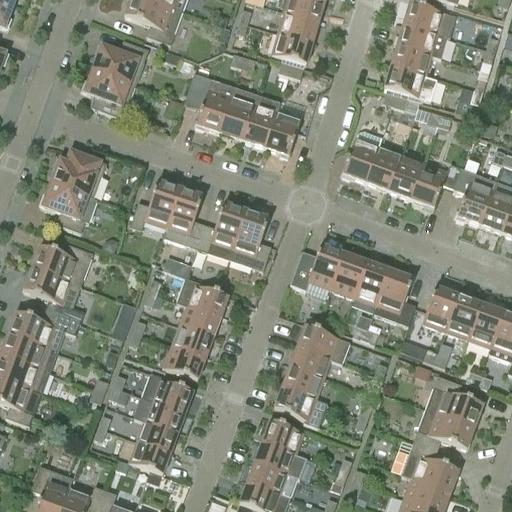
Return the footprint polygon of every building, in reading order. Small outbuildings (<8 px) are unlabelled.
[(0,0),(0,5),(11,10),(15,0),(0,0)] [(168,50),(173,38),(181,17),(134,0),(130,0),(123,21),(148,30),(144,41),(168,50)] [(134,0),(181,17),(186,0),(134,0)] [(317,27),(323,7),(300,0),(287,0),(282,17),(317,27)] [(425,0),(455,9),(458,0),(425,0)] [(506,13),(509,1),(504,0),(500,0),(497,11),(506,13)] [(0,32),(5,34),(9,23),(7,22),(11,10),(0,5),(0,32)] [(401,30),(435,40),(442,18),(407,8),(401,30)] [(240,14),(237,26),(245,29),(249,17),(240,14)] [(216,17),(213,27),(223,31),(227,21),(216,17)] [(310,48),(317,27),(282,17),(276,38),(310,48)] [(242,41),(245,29),(237,26),(233,39),(242,41)] [(429,61),(435,40),(401,30),(395,51),(429,61)] [(304,70),(310,48),(276,38),(269,59),(304,70)] [(484,54),(493,57),(496,45),(488,42),(484,54)] [(96,61),(91,74),(134,90),(147,55),(122,46),(118,57),(97,50),(93,60),(96,61)] [(423,82),(429,61),(395,51),(389,71),(423,82)] [(493,57),(484,54),(481,66),(489,69),(493,57)] [(228,70),(239,73),(242,62),(232,59),(228,70)] [(253,65),(242,62),(239,73),(250,76),(253,65)] [(477,65),(476,84),(484,86),(489,69),(481,66),(477,65)] [(287,81),(290,70),(279,66),(276,78),(287,81)] [(290,70),(287,81),(298,84),(301,73),(290,70)] [(435,85),(423,82),(389,71),(382,93),(428,107),(435,85)] [(121,124),(134,90),(91,74),(86,87),(84,86),(80,96),(92,101),(88,112),(121,124)] [(202,133),(217,138),(233,92),(192,79),(182,108),(182,109),(199,114),(193,132),(201,135),(202,133)] [(472,96),(480,98),(484,86),(476,84),(472,96)] [(217,138),(240,146),(255,100),(233,92),(217,138)] [(477,110),(480,98),(472,96),(468,108),(477,110)] [(391,112),(395,101),(383,98),(380,109),(391,112)] [(240,146),(263,153),(275,117),(278,107),(255,100),(240,146)] [(395,101),(391,112),(402,115),(405,104),(395,101)] [(165,114),(165,119),(165,120),(166,120),(168,121),(169,121),(170,121),(173,122),(174,121),(176,121),(177,121),(179,118),(180,113),(181,112),(182,110),(182,109),(182,108),(181,108),(180,107),(179,107),(178,106),(177,106),(173,104),(172,103),(170,104),(169,105),(168,108),(167,110),(166,111),(166,112),(165,114)] [(299,125),(275,117),(263,153),(278,158),(277,161),(286,164),(299,125)] [(425,128),(436,131),(439,120),(428,117),(425,128)] [(450,123),(439,120),(436,131),(446,134),(450,123)] [(363,188),(377,152),(380,143),(362,137),(358,137),(355,140),(353,143),(339,181),(348,184),(349,182),(363,188)] [(399,160),(377,152),(363,188),(386,196),(399,160)] [(49,188),(86,202),(92,204),(104,169),(66,155),(62,166),(55,163),(51,174),(54,175),(49,188)] [(500,170),(505,159),(494,155),(490,166),(500,170)] [(511,172),(511,161),(505,159),(500,170),(511,174),(511,172)] [(422,168),(399,160),(386,196),(408,204),(422,168)] [(445,177),(422,168),(408,204),(423,210),(422,212),(431,215),(445,177)] [(463,224),(478,230),(494,186),(459,173),(451,194),(463,198),(454,224),(462,227),(463,224)] [(143,226),(165,233),(178,193),(155,186),(148,211),(136,207),(128,232),(140,236),(143,226)] [(478,230),(500,238),(511,208),(511,192),(494,186),(478,230)] [(79,238),(83,226),(88,227),(96,205),(92,204),(86,202),(49,188),(44,201),(42,200),(38,210),(58,218),(54,229),(79,238)] [(200,201),(178,193),(165,233),(161,243),(195,254),(202,230),(192,226),(200,201)] [(213,233),(202,230),(195,254),(228,265),(231,255),(244,215),(221,208),(213,233)] [(511,208),(500,238),(511,242),(511,208)] [(244,215),(231,255),(253,262),(249,272),(261,276),(269,252),(258,248),(267,223),(244,215)] [(105,241),(100,252),(112,256),(116,245),(105,241)] [(306,286),(329,295),(342,258),(327,253),(328,251),(320,248),(306,286)] [(38,251),(30,273),(79,292),(91,259),(67,250),(63,261),(38,251)] [(329,295),(352,303),(365,267),(342,258),(329,295)] [(165,262),(161,275),(184,283),(189,270),(165,262)] [(387,275),(365,267),(352,303),(374,311),(387,275)] [(47,305),(43,316),(78,329),(82,317),(71,313),(79,292),(30,273),(21,296),(47,305)] [(402,280),(387,275),(374,311),(371,319),(406,331),(414,311),(402,307),(412,281),(403,278),(402,280)] [(151,285),(146,297),(155,300),(159,288),(151,285)] [(226,302),(192,290),(182,286),(174,307),(185,311),(218,323),(226,302)] [(420,328),(443,337),(457,300),(442,295),(443,293),(434,290),(420,328)] [(155,300),(146,297),(142,309),(150,312),(155,300)] [(479,309),(457,300),(443,337),(466,345),(479,309)] [(502,317),(479,309),(466,345),(488,353),(502,317)] [(211,344),(218,323),(185,311),(177,331),(211,344)] [(14,317),(5,339),(55,358),(62,336),(73,340),(78,329),(43,316),(39,326),(14,317)] [(511,320),(502,317),(488,353),(511,362),(511,361),(511,320)] [(307,320),(303,331),(314,335),(318,324),(307,320)] [(318,324),(314,335),(324,338),(328,328),(318,324)] [(131,337),(140,340),(144,329),(136,325),(131,337)] [(113,331),(110,340),(122,345),(125,336),(113,331)] [(203,364),(211,344),(177,331),(170,351),(203,364)] [(303,331),(295,352),(329,364),(341,369),(349,348),(324,338),(314,335),(303,331)] [(361,346),(365,335),(354,331),(350,342),(361,346)] [(365,335),(361,346),(372,350),(376,339),(365,335)] [(140,340),(131,337),(127,349),(135,352),(140,340)] [(5,339),(0,353),(0,360),(47,378),(55,358),(5,339)] [(195,385),(203,364),(170,351),(162,373),(195,385)] [(321,384),(329,364),(295,352),(287,372),(321,384)] [(432,369),(436,358),(425,354),(421,365),(432,369)] [(436,358),(432,369),(442,373),(446,362),(436,358)] [(0,360),(0,383),(40,398),(47,378),(0,360)] [(372,380),(380,383),(385,371),(376,368),(372,380)] [(314,404),(321,384),(287,372),(280,392),(325,409),(325,408),(314,404)] [(475,391),(479,380),(468,376),(464,387),(475,391)] [(111,392),(120,395),(124,383),(116,380),(111,392)] [(380,383),(372,380),(368,392),(376,395),(380,383)] [(489,384),(479,380),(475,391),(485,395),(489,384)] [(423,414),(472,432),(481,410),(455,401),(459,390),(435,381),(423,414)] [(27,431),(40,398),(0,383),(0,408),(7,412),(3,422),(27,431)] [(92,394),(102,398),(106,388),(95,384),(92,394)] [(157,385),(149,406),(183,419),(191,397),(157,385)] [(120,395),(111,392),(107,404),(115,407),(120,395)] [(325,409),(280,392),(272,413),(303,425),(302,428),(316,433),(325,409)] [(102,398),(92,394),(88,405),(98,409),(102,398)] [(120,395),(115,407),(123,410),(127,398),(120,395)] [(176,439),(183,419),(149,406),(139,402),(132,422),(142,426),(176,439)] [(357,421),(365,424),(370,412),(362,409),(357,421)] [(464,455),(472,432),(423,414),(411,447),(435,456),(439,445),(464,455)] [(96,432),(105,435),(109,424),(101,421),(96,432)] [(365,424),(357,421),(353,432),(361,435),(365,424)] [(168,459),(176,439),(142,426),(134,446),(168,459)] [(268,426),(260,447),(294,459),(301,438),(268,426)] [(105,435),(96,432),(92,444),(100,447),(105,435)] [(160,480),(168,459),(134,446),(127,468),(148,475),(160,480)] [(260,447),(252,467),(286,480),(294,459),(260,447)] [(431,467),(435,456),(411,447),(399,480),(409,484),(448,498),(456,476),(431,467)] [(337,475),(345,478),(350,466),(341,463),(337,475)] [(117,464),(113,474),(124,478),(128,468),(117,464)] [(252,467),(245,487),(288,503),(295,483),(286,480),(252,467)] [(35,511),(60,511),(67,493),(71,483),(38,471),(29,495),(40,499),(35,511)] [(349,485),(360,489),(364,478),(353,474),(349,485)] [(148,475),(144,486),(156,490),(160,480),(148,475)] [(345,478),(337,475),(333,487),(341,490),(345,478)] [(409,484),(401,504),(422,511),(443,511),(448,498),(409,484)] [(360,489),(349,485),(345,496),(356,500),(360,489)] [(284,511),(288,503),(245,487),(237,508),(246,511),(284,511)] [(97,511),(104,495),(92,491),(89,501),(67,493),(60,511),(97,511)] [(118,511),(111,509),(115,499),(104,495),(97,511),(118,511)]
